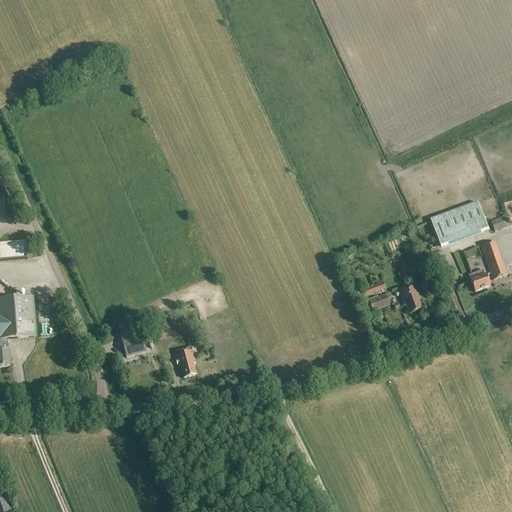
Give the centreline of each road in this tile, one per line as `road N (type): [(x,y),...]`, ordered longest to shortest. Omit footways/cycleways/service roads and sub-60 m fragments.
road 1 (unclassified): [(106,420),(275,400),(511,319)]
road 2 (unclassified): [(106,420),(105,382),(0,146)]
road 3 (track): [(327,511),(275,400)]
